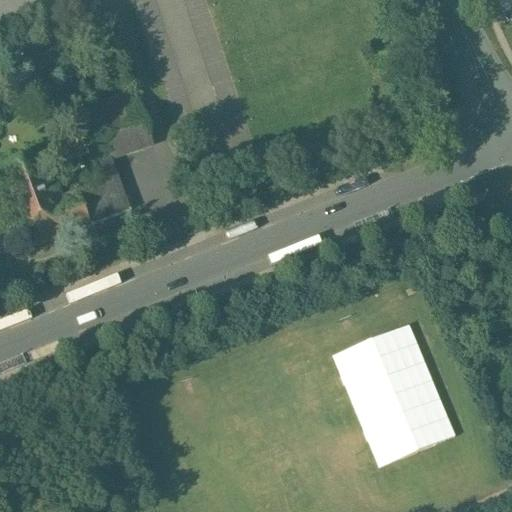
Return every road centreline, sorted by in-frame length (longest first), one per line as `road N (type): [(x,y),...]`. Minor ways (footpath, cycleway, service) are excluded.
road 1 (unclassified): [(508,145),(0,350)]
road 2 (unclassified): [(508,145),(450,0)]
